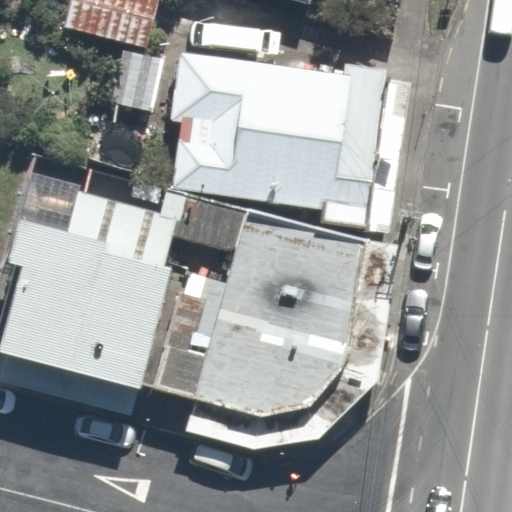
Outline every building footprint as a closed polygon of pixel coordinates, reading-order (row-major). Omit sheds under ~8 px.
[(159,0),(69,0),(63,27),(147,48),(159,0)] [(234,0),(299,19),(304,0),(234,0)] [(165,60),(122,50),(110,100),(153,110),(165,60)] [(386,79),(181,54),(170,120),(182,123),(171,188),(325,212),(324,222),(368,229),(386,79)] [(158,140),(91,121),(77,166),(144,186),(158,140)] [(169,278),(171,268),(164,266),(177,218),(79,191),(67,233),(17,220),(6,259),(26,265),(3,352),(138,389),(140,384),(169,278)] [(186,281),(169,278),(140,384),(259,417),(309,408),(341,369),(370,239),(247,213),(226,284),(188,273),(186,281)]
